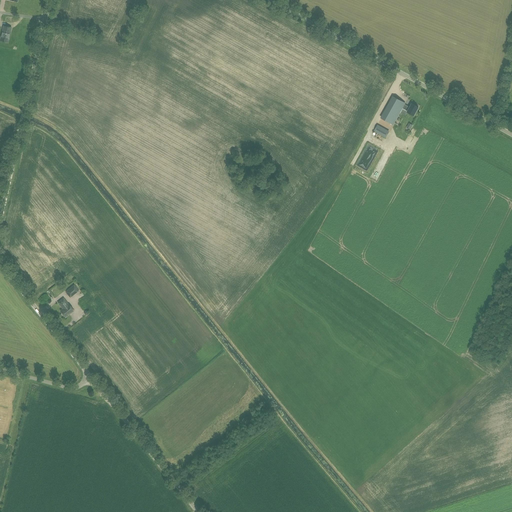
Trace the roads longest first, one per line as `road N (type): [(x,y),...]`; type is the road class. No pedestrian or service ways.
road 1 (unclassified): [(511,135),(270,0)]
road 2 (unclassified): [(0,218),(50,0)]
road 3 (unclassified): [(197,511),(91,378)]
road 4 (unclassified): [(91,378),(0,260)]
